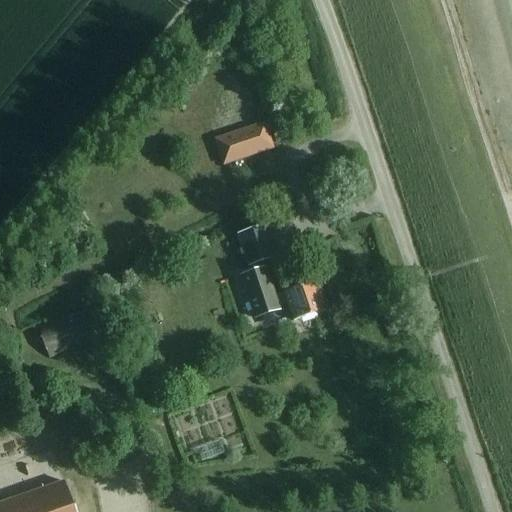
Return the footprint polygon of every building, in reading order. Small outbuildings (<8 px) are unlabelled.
[(263,124),(215,141),(223,165),(271,148),(263,124)] [(261,229),(237,236),(247,267),(270,260),(261,229)] [(317,290),(338,287),(334,261),(313,264),(317,290)] [(314,284),(281,295),(272,298),(263,270),(236,279),(250,321),(277,313),(276,308),(285,305),(291,324),(293,323),(324,313),(314,284)] [(93,312),(38,334),(49,360),(103,338),(93,312)] [(26,392),(19,363),(9,365),(16,395),(26,392)] [(41,469),(73,457),(65,435),(32,448),(41,469)] [(70,511),(61,484),(0,505),(0,511),(70,511)]
